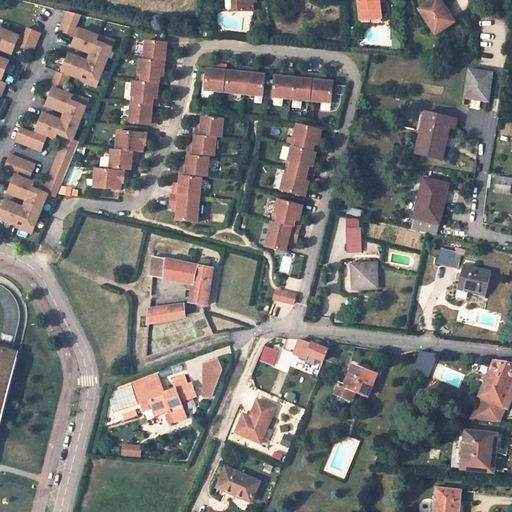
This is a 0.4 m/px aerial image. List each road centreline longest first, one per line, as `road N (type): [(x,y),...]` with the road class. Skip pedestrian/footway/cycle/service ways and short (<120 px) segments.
road 1 (residential): [(297,327),(355,87),(342,59),(213,44),(195,51),(145,199),(130,208),(81,206),(55,219)]
road 2 (residential): [(0,252),(42,278),(85,366),(85,413),(60,511)]
road 3 (residential): [(297,327),(511,353)]
road 4 (unknown): [(202,487),(274,329)]
road 5 (residential): [(489,120),(471,231),(511,241)]
road 6 (residential): [(52,19),(0,151)]
